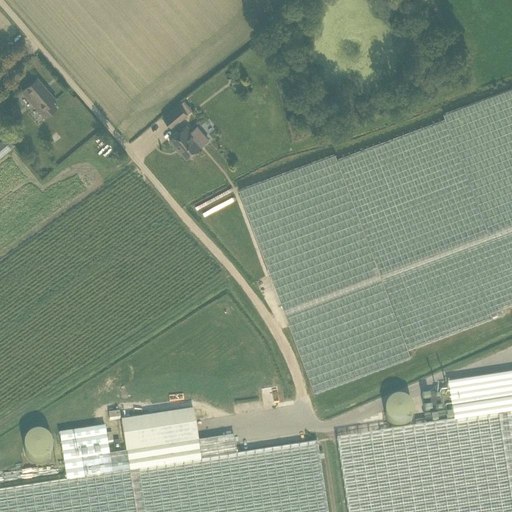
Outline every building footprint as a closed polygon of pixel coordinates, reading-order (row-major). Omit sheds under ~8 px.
[(56,99),(37,78),(25,88),(44,109),(42,111),(47,117),(57,108),(52,102),(56,99)] [(511,88),(443,114),(445,120),(337,160),(335,154),(239,190),(314,393),(411,357),(408,349),(504,314),(502,308),(511,304),(511,88)] [(178,105),(163,118),(171,127),(187,115),(178,105)] [(186,126),(169,140),(176,149),(177,148),(186,158),(200,147),(189,133),(191,132),(186,126)] [(194,133),(199,141),(207,136),(201,128),(194,133)] [(7,135),(0,140),(0,145),(6,153),(15,145),(7,135)] [(511,375),(448,386),(449,392),(440,393),(444,417),(425,420),(427,428),(511,414),(511,375)] [(385,413),(385,416),(385,418),(386,420),(387,423),(388,425),(390,426),(392,428),(394,429),(396,430),(398,430),(401,430),(403,430),(405,429),(407,428),(409,426),(411,425),(412,423),(413,420),(414,418),(414,416),(414,413),(413,411),(412,409),(411,407),(409,405),(407,404),(405,403),(403,402),(401,402),(398,402),(396,402),(394,403),(392,404),(390,405),(388,407),(387,409),(386,411),(385,413)] [(122,423),(126,455),(198,444),(194,412),(122,423)] [(511,511),(511,414),(427,428),(338,442),(349,511),(511,511)] [(234,438),(198,444),(126,455),(109,457),(105,429),(60,436),(67,483),(0,493),(0,511),(327,511),(317,444),(237,457),(234,438)] [(53,453),(53,451),(53,448),(52,446),(51,444),(50,442),(48,440),(47,439),(44,438),(42,437),(40,437),(38,437),(35,437),(33,438),(31,439),(29,440),(27,442),(26,444),(25,446),(25,448),(24,451),(25,453),(25,455),(26,458),(27,460),(29,461),(31,463),(33,464),(35,465),(38,465),(40,465),(42,465),(44,464),(47,463),(48,461),(50,460),(51,458),(52,455),(53,453)]
